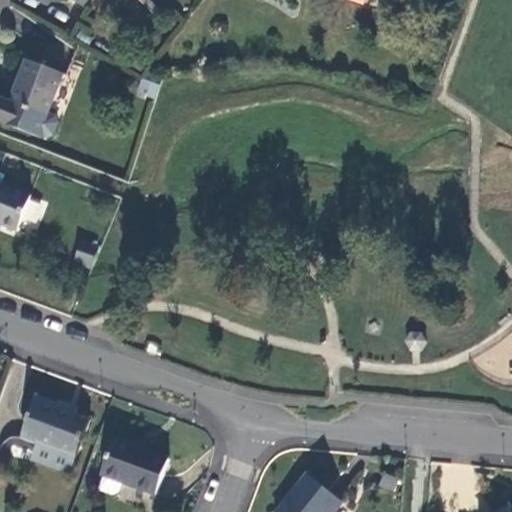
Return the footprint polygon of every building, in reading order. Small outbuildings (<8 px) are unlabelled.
[(48,114),(64,74),(27,60),(10,103),(3,99),(0,106),(0,121),(42,138),(43,136),(47,138),(53,135),(58,123),(55,117),(48,114)] [(155,100),(160,85),(141,78),(136,93),(155,100)] [(32,196),(0,184),(0,224),(18,232),(32,196)] [(78,264),(93,269),(99,249),(84,244),(78,264)] [(433,247),(413,249),(415,261),(434,258),(433,247)] [(423,333),(412,332),(407,341),(411,351),(422,352),(428,343),(423,333)] [(72,459),(75,460),(90,421),(76,415),(77,413),(37,398),(22,439),(37,445),(37,446),(39,447),(72,459)] [(115,439),(102,476),(105,477),(123,484),(156,496),(169,460),(115,439)] [(72,459),(39,447),(34,461),(67,474),(72,459)] [(335,511),(342,503),(307,475),(277,511),(335,511)] [(394,492),(399,481),(385,475),(381,487),(394,492)] [(123,484),(105,477),(99,491),(113,496),(119,493),(123,484)]
